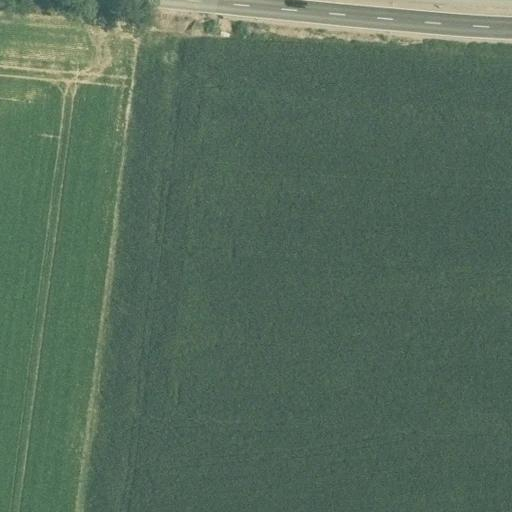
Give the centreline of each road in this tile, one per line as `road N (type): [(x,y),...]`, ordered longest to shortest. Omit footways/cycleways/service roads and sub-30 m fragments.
road 1 (secondary): [(0,76),(478,27)]
road 2 (secondary): [(183,0),(478,27)]
